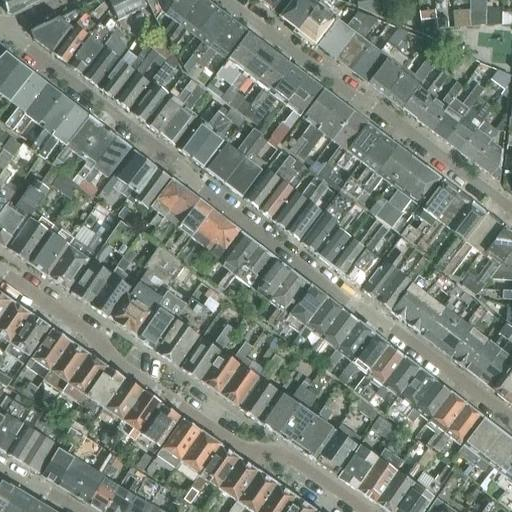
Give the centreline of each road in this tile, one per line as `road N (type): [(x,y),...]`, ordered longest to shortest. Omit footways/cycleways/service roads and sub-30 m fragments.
road 1 (residential): [(0,33),(511,419)]
road 2 (residential): [(364,511),(280,454),(255,458),(107,358),(0,267)]
road 3 (residential): [(511,212),(224,0)]
